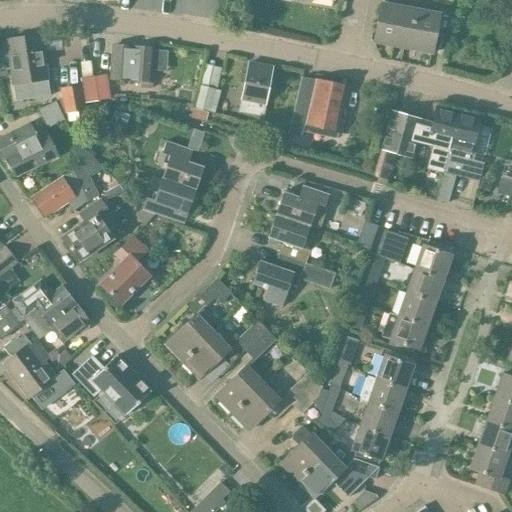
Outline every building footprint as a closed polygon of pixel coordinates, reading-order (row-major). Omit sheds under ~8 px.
[(403,49),(410,8),(381,2),(373,43),(403,49)] [(440,13),(410,8),(403,49),(433,54),(440,13)] [(12,86),(13,86),(15,101),(31,98),(50,95),(49,83),(42,35),(6,41),(12,86)] [(153,87),(156,48),(114,45),(111,79),(142,81),(142,87),(153,87)] [(263,117),(273,68),(249,63),(239,112),(263,117)] [(206,122),(219,72),(203,68),(190,118),(206,122)] [(107,77),(95,79),(98,100),(110,98),(107,77)] [(289,134),(289,135),(301,138),(306,125),(338,133),(338,132),(349,87),(303,77),(289,134)] [(81,86),(84,102),(98,100),(95,79),(80,81),(81,86)] [(84,102),(81,86),(60,89),(61,99),(55,101),(62,114),(66,113),(78,111),(85,110),(84,102)] [(37,110),(43,123),(62,114),(55,101),(37,110)] [(391,116),(382,149),(411,157),(415,141),(433,145),(427,168),(443,172),(459,112),(437,106),(431,126),(391,116)] [(459,112),(443,172),(455,175),(478,181),(483,164),(480,163),(469,160),(471,153),(482,156),(484,157),(491,129),(477,126),(480,117),(459,112)] [(40,140),(31,123),(0,138),(0,154),(3,159),(6,158),(15,177),(58,156),(48,136),(40,140)] [(193,150),(171,142),(166,141),(163,152),(170,155),(162,178),(197,190),(205,166),(189,161),(193,150)] [(395,153),(382,150),(375,176),(389,179),(395,153)] [(74,212),(89,200),(74,170),(32,199),(44,217),(67,201),(74,212)] [(443,172),(435,200),(447,204),(455,175),(443,172)] [(497,193),(509,196),(511,184),(511,179),(501,177),(497,193)] [(143,209),(142,210),(155,214),(156,214),(175,221),(179,209),(189,212),(197,190),(162,178),(155,199),(147,197),(143,209)] [(283,191),(276,214),(310,227),(319,229),(327,206),(325,206),(329,194),(303,185),(299,197),(283,191)] [(79,260),(111,238),(99,220),(109,214),(99,198),(79,212),(85,221),(63,237),(79,260)] [(279,254),(306,263),(310,251),(303,248),(310,227),(276,214),(268,237),(283,243),(279,254)] [(364,222),(357,243),(370,248),(377,227),(364,222)] [(375,256),(385,259),(388,260),(397,236),(384,231),(375,256)] [(121,303),(149,275),(137,262),(148,251),(133,235),(115,254),(123,262),(102,284),(121,303)] [(423,244),(414,269),(444,279),(453,254),(451,254),(427,245),(423,244)] [(0,248),(0,290),(3,294),(18,283),(8,270),(12,267),(17,263),(4,245),(2,247),(0,248)] [(335,274),(306,264),(306,263),(279,254),(275,265),(260,260),(252,284),(267,289),(264,300),(283,306),(290,284),(298,287),(300,280),(329,290),(335,274)] [(372,264),(367,279),(376,283),(382,267),(372,264)] [(406,293),(436,303),(444,279),(414,269),(406,293)] [(182,360),(213,331),(205,322),(210,317),(203,310),(217,296),(223,302),(232,293),(217,278),(187,307),(196,315),(166,344),(182,360)] [(14,301),(24,315),(34,307),(48,325),(76,304),(63,286),(52,294),(42,281),(30,291),(29,290),(14,301)] [(364,287),(359,303),(368,306),(374,291),(364,287)] [(436,303),(406,293),(398,316),(428,327),(436,303)] [(87,323),(89,321),(76,304),(48,325),(34,307),(24,315),(23,316),(39,338),(52,329),(62,342),(77,331),(79,334),(82,334),(89,329),(89,326),(87,323)] [(6,306),(0,310),(0,338),(1,340),(20,326),(19,324),(24,321),(17,312),(13,316),(6,306)] [(356,311),(350,326),(360,330),(366,314),(356,311)] [(390,341),(390,339),(420,349),(428,327),(398,316),(389,313),(380,337),(390,341)] [(256,320),(235,341),(244,351),(266,330),(256,320)] [(255,361),(276,340),(266,330),(244,351),(255,361)] [(213,331),(182,360),(199,378),(230,348),(213,331)] [(11,357),(4,363),(29,397),(31,396),(42,409),(73,385),(63,371),(54,378),(42,362),(49,358),(35,339),(29,344),(23,336),(18,340),(17,339),(4,348),(11,357)] [(342,349),(338,361),(349,365),(353,354),(342,349)] [(377,379),(406,389),(414,365),(385,355),(377,378),(377,379)] [(91,357),(72,374),(93,397),(101,389),(126,416),(150,392),(116,356),(103,368),(91,357)] [(330,384),(340,388),(349,365),(338,361),(330,384)] [(232,412),(263,383),(247,365),(216,396),(232,412)] [(287,392),(296,401),(296,402),(317,382),(308,372),(287,392)] [(495,397),(511,403),(511,376),(503,373),(495,397)] [(368,403),(398,413),(406,389),(377,379),(377,378),(368,375),(360,399),(368,402),(368,403)] [(296,401),(291,406),(300,415),(312,404),(318,399),(322,389),(322,387),(317,382),(296,402),(296,401)] [(263,383),(232,412),(249,430),(280,400),(263,383)] [(318,399),(312,404),(320,413),(323,415),(329,419),(338,395),(322,389),(318,399)] [(511,403),(495,397),(486,421),(511,429),(511,403)] [(360,426),(389,436),(398,413),(368,403),(360,426)] [(323,415),(317,421),(329,434),(337,427),(335,425),(329,419),(323,415)] [(511,442),(511,429),(486,421),(478,446),(507,455),(511,442)] [(356,451),(353,458),(378,467),(378,466),(380,459),(381,460),(389,436),(360,426),(352,450),(356,451)] [(293,441),(298,446),(281,463),(298,480),(328,450),(312,433),(310,434),(304,428),(299,428),(293,435),(293,441)] [(328,450),(298,480),(314,497),(331,482),(347,498),(367,479),(350,462),(353,459),(337,442),(328,450)] [(507,455),(478,446),(470,468),(479,472),(475,483),(504,493),(509,481),(500,478),(507,455)] [(353,459),(350,462),(367,479),(368,478),(375,480),(379,467),(378,466),(378,467),(353,458),(353,459)] [(219,484),(191,511),(213,511),(223,502),(220,499),(227,492),(219,484)]
